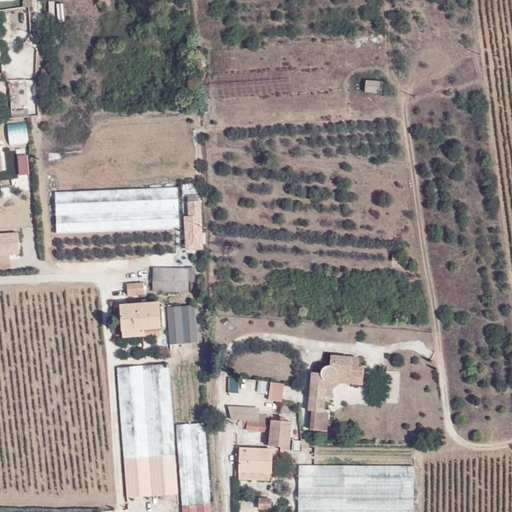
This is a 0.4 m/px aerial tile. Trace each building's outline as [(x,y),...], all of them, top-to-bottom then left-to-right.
[(65,18),(63,2),(57,2),(58,19),(65,18)] [(23,29),(22,10),(8,11),(9,30),(23,29)] [(351,115),(345,38),(208,49),(213,125),(351,115)] [(382,94),(383,81),(366,80),(366,92),(382,94)] [(55,169),(57,231),(180,226),(179,187),(196,186),(193,119),(98,122),(99,168),(55,169)] [(9,144),(28,143),(27,121),(8,122),(9,144)] [(203,224),(201,200),(188,201),(189,216),(192,216),(193,225),(203,224)] [(196,260),(194,230),(58,241),(61,269),(196,260)] [(0,231),(0,254),(20,253),(19,231),(0,231)] [(189,268),(189,269),(154,269),(153,291),(188,292),(189,281),(196,282),(195,268),(189,268)] [(125,297),(135,297),(134,284),(124,284),(125,297)] [(160,302),(121,305),(123,330),(144,328),(162,326),(160,302)] [(209,511),(198,308),(171,310),(182,511),(209,511)] [(124,337),(145,336),(144,328),(123,330),(124,337)] [(327,430),(328,412),(323,411),(326,382),(327,382),(329,382),(331,382),(334,381),(336,379),(338,376),(363,378),(364,367),(359,367),(359,358),(331,355),(330,365),(328,365),(326,366),(324,367),(322,369),(321,371),(321,372),(312,372),(308,410),(309,429),(327,430)] [(128,511),(177,511),(168,365),(119,368),(128,511)] [(273,403),(275,383),(234,378),(237,391),(264,394),(263,402),(273,403)] [(271,425),(270,445),(280,446),(280,437),(289,437),(290,427),(271,425)] [(289,437),(280,437),(280,446),(280,449),(292,450),(293,438),(289,437)] [(268,472),(269,472),(270,449),(241,447),(240,454),(240,461),(239,478),(267,480),(268,472)] [(314,463),(314,449),(302,449),(301,463),(314,463)] [(413,488),(413,466),(299,466),(299,487),(413,488)] [(413,488),(299,487),(299,509),(413,509),(413,488)] [(259,498),(258,509),(271,509),(271,499),(259,498)]
